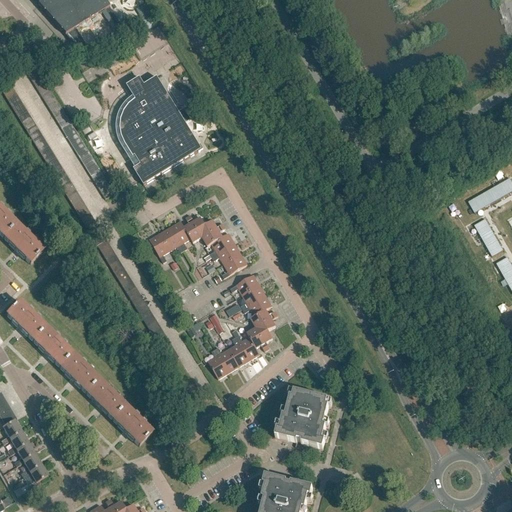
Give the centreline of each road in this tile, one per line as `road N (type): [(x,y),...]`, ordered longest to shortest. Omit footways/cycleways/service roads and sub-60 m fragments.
road 1 (residential): [(149,464),(229,410),(299,352),(312,331),(220,176),(154,215),(145,211),(21,24)]
road 2 (secondary): [(386,354),(174,0)]
road 3 (residential): [(511,91),(395,159),(371,163),(269,0)]
road 4 (residential): [(79,490),(0,356)]
road 5 (secondary): [(464,454),(386,354)]
road 6 (secondary): [(386,354),(440,467)]
